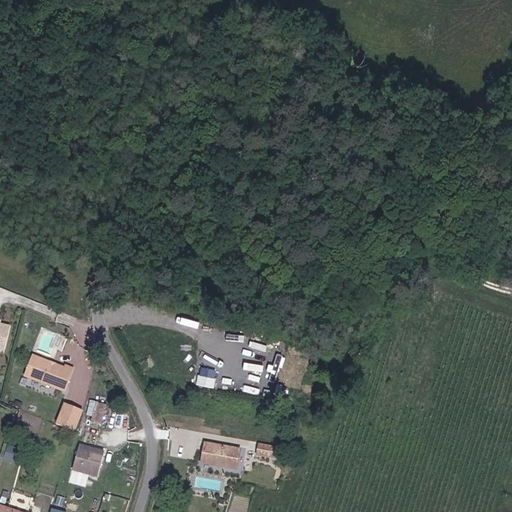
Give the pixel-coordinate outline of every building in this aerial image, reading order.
[(31,354),(23,375),(63,390),(71,367),(64,364),(63,367),(31,354)] [(200,366),(198,385),(216,387),(217,368),(200,366)] [(101,425),(106,405),(89,400),(86,414),(92,415),(91,422),(101,425)] [(83,412),(65,404),(56,425),(74,433),(83,412)] [(201,463),(236,469),(240,449),(205,443),(201,463)] [(98,477),(105,453),(79,445),(72,470),(98,477)] [(258,455),(278,459),(280,448),(259,445),(258,455)] [(14,490),(12,505),(31,508),(33,493),(14,490)]
